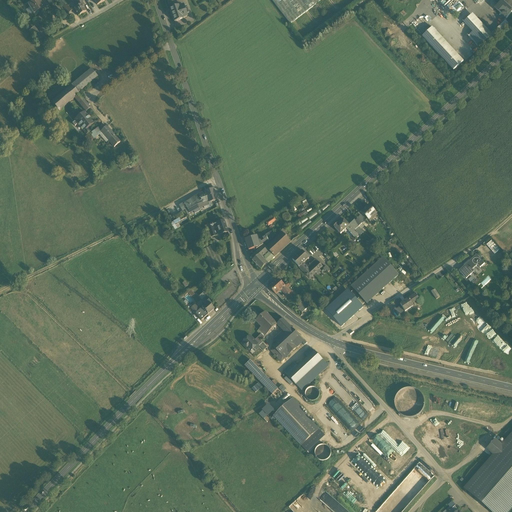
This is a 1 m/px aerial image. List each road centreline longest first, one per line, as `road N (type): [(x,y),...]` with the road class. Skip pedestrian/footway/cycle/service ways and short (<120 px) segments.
road 1 (secondary): [(511,48),(255,287)]
road 2 (secondary): [(255,287),(25,511)]
road 3 (secondary): [(255,287),(155,0)]
road 4 (track): [(216,179),(0,290)]
road 5 (residential): [(476,511),(335,343)]
road 6 (residential): [(335,343),(486,238)]
road 7 (secondary): [(511,388),(335,343)]
